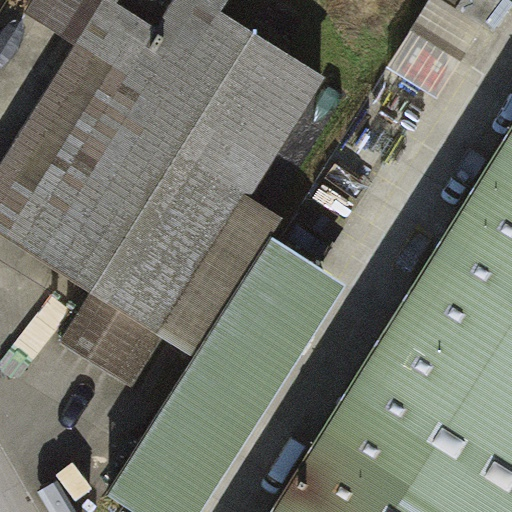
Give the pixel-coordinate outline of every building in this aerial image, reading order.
[(70,53),(0,164),(0,249),(85,302),(59,344),(133,390),(161,346),(194,366),(267,250),(281,228),(248,207),(323,90),(220,25),(235,0),(39,0),(24,24),(70,53)] [(329,0),(335,12),(359,0),(329,0)] [(511,0),(433,0),(420,22),(480,59),(511,6),(511,0)] [(511,511),(511,131),(272,511),(511,511)] [(104,508),(109,511),(200,511),(338,294),(267,250),(194,366),(104,508)]
